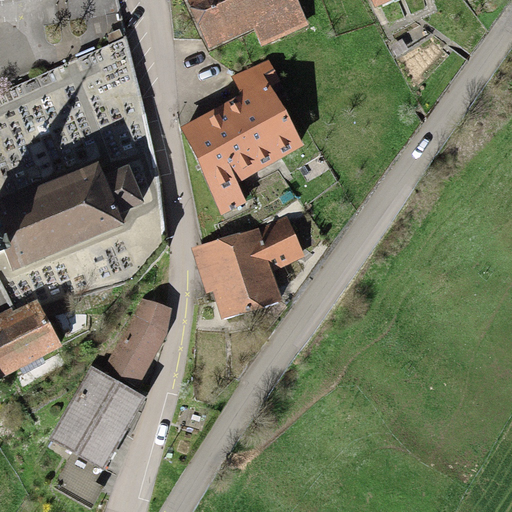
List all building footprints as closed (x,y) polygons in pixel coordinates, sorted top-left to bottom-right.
[(285,0),(179,0),(201,52),(249,33),(253,45),(297,28),(285,0)] [(365,0),(371,13),(405,0),(365,0)] [(240,107),(178,136),(219,219),(241,208),(230,184),(295,153),(264,91),(273,87),(264,68),(229,85),(240,107)] [(98,185),(94,174),(0,209),(0,262),(2,262),(7,275),(116,234),(111,220),(136,210),(123,176),(98,185)] [(284,228),(193,254),(214,328),(275,310),(265,274),(295,265),(284,228)] [(143,307),(105,373),(131,387),(168,321),(143,307)] [(0,382),(53,361),(31,308),(3,319),(0,320),(0,382)] [(90,373),(48,448),(100,476),(141,402),(90,373)]
